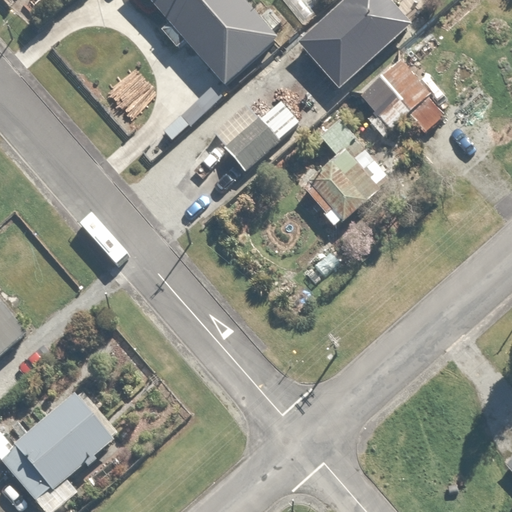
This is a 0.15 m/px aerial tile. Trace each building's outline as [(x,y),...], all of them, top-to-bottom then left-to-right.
[(273,39),(238,0),(147,0),(165,21),(158,27),(174,46),(181,40),(220,85),(273,39)] [(337,0),(293,40),(339,89),(410,24),(403,16),(413,7),(406,0),(337,0)] [(428,92),(398,61),(381,78),(387,85),(371,101),(376,105),(363,117),(382,137),(428,92)] [(260,117),(222,146),(241,170),(279,140),(260,117)] [(332,155),(300,184),(324,211),(321,214),(331,226),(388,175),(337,118),(317,137),(332,155)] [(0,352),(23,333),(0,307),(0,352)] [(53,511),(79,490),(66,476),(109,437),(69,392),(12,443),(0,430),(0,464),(41,511),(53,511)] [(511,456),(503,464),(511,475),(511,456)]
